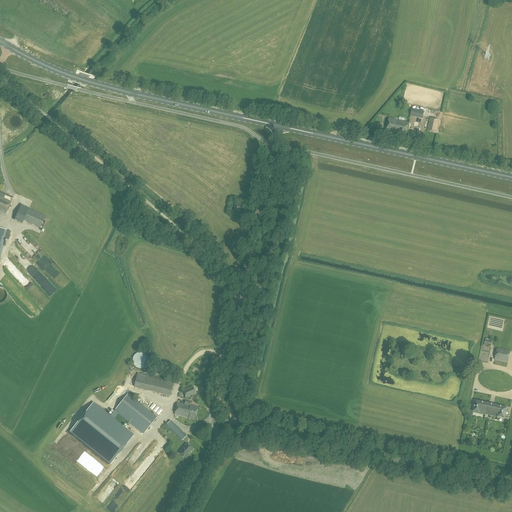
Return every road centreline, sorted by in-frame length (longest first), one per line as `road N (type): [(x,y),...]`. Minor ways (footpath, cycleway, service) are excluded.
road 1 (tertiary): [(215,415),(278,125)]
road 2 (unclassified): [(235,423),(511,486)]
road 3 (primary): [(278,125),(92,83),(10,47)]
road 4 (primary): [(511,177),(278,125)]
